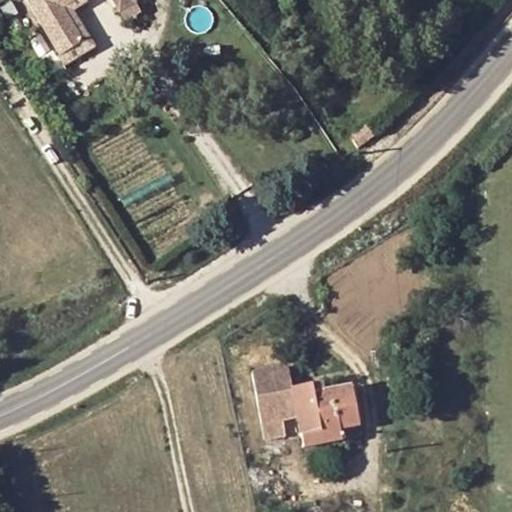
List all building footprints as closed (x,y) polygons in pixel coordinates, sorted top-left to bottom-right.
[(26,0),(59,56),(81,43),(60,8),(72,0),(26,0)] [(81,43),(59,56),(65,66),(95,48),(74,12),(86,5),(82,0),(72,0),(60,8),(81,43)] [(131,0),(112,0),(119,12),(133,3),(131,0)] [(351,139),(359,148),(375,135),(368,127),(351,139)] [(291,389),(286,370),(253,377),(263,424),(281,420),(296,418),(302,446),(355,436),(353,425),(358,424),(350,387),(322,393),(311,395),(310,385),(291,389)] [(322,393),(320,382),(310,385),(311,395),(322,393)] [(284,435),(281,420),(263,424),(266,439),(284,435)]
